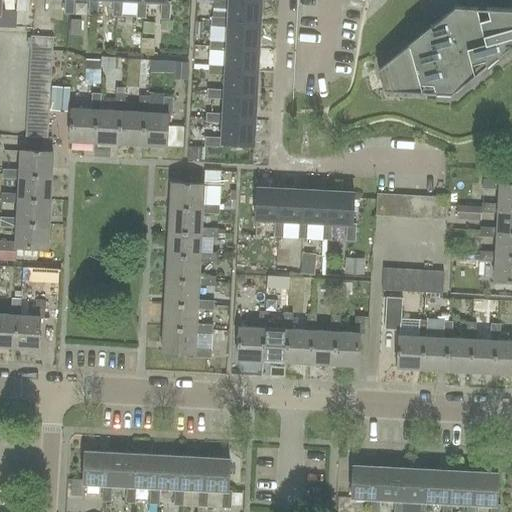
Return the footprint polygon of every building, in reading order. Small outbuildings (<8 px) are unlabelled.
[(17,0),(17,12),(26,12),(27,0),(17,0)] [(66,0),(65,15),(74,15),(75,0),(66,0)] [(94,0),(90,0),(89,16),(98,17),(99,0),(94,0)] [(119,1),(118,0),(94,0),(99,0),(114,1),(113,17),(122,18),(123,2),(119,1)] [(146,19),(147,3),(143,3),(143,0),(118,0),(119,1),(123,2),(138,3),(137,19),(146,19)] [(143,0),(143,3),(147,3),(162,4),(161,20),(170,21),(171,3),(168,3),(167,0),(143,0)] [(229,22),(261,24),(261,0),(229,0),(230,4),(229,18),(212,17),(212,27),(228,28),(229,22)] [(431,0),(437,22),(378,70),(384,91),(452,94),(511,44),(511,8),(477,7),(475,0),(431,0)] [(72,21),(71,36),(81,36),(82,21),(72,21)] [(162,22),(162,30),(173,30),(173,22),(162,22)] [(259,48),(261,24),(229,22),(228,28),(228,43),(211,42),(211,51),(227,52),(227,47),(259,48)] [(144,23),(143,34),(154,35),(155,24),(144,23)] [(32,48),(54,49),(54,38),(32,37),(32,48)] [(143,39),(142,53),(155,53),(156,40),(143,39)] [(258,73),(259,48),(227,47),(227,52),(226,66),(210,65),(209,74),(226,75),(226,71),(258,73)] [(32,48),(31,60),(53,61),(54,49),(32,48)] [(101,57),(101,69),(118,69),(118,58),(101,57)] [(31,60),(30,71),(53,72),(53,61),(31,60)] [(176,63),(175,80),(187,81),(188,64),(176,63)] [(30,71),(30,81),(52,83),(53,72),(30,71)] [(225,95),(257,97),(258,73),(226,71),(226,75),(225,90),(209,89),(208,98),(225,99),(225,95)] [(30,81),(29,92),(51,94),(52,83),(30,81)] [(53,88),(52,111),(69,112),(70,89),(53,88)] [(29,92),(29,103),(51,105),(51,94),(29,92)] [(96,110),(100,111),(101,94),(92,94),(91,110),(72,109),(70,141),(94,143),(96,110)] [(96,110),(94,143),(119,144),(120,112),(125,112),(126,95),(116,95),(115,111),(100,111),(96,110)] [(255,121),(257,97),(225,95),(225,99),(224,114),(208,113),(207,122),(223,123),(224,120),(255,121)] [(119,144),(143,145),(144,113),(148,113),(149,96),(140,96),(139,113),(125,112),(120,112),(119,144)] [(144,113),(143,145),(167,146),(169,114),(172,115),(173,98),(163,97),(162,114),(148,113),(144,113)] [(29,103),(28,114),(50,116),(51,105),(29,103)] [(28,114),(28,126),(50,127),(50,116),(28,114)] [(254,146),(255,121),(224,120),(223,123),(222,139),(206,138),(206,147),(224,148),(224,144),(254,146)] [(50,127),(28,126),(27,137),(49,138),(50,127)] [(20,175),(52,177),(53,152),(21,151),(20,170),(4,170),(3,178),(19,179),(20,179),(20,175)] [(206,171),(205,184),(222,185),(223,172),(206,171)] [(18,199),(50,201),(52,177),(20,175),(20,179),(19,179),(18,194),(3,194),(2,203),(18,204),(18,199)] [(498,208),(511,208),(511,184),(501,184),(501,180),(484,179),(483,188),(499,189),(498,204),(498,208)] [(172,183),(171,208),(203,209),(203,213),(219,214),(219,205),(203,204),(204,185),(172,183)] [(283,237),(284,221),(280,221),(281,189),(257,187),(256,220),(275,221),(274,236),(283,237)] [(306,190),(281,189),(280,221),(284,221),(299,222),(298,238),(307,238),(308,222),(304,222),(306,190)] [(328,224),(330,191),(306,190),(304,222),(308,222),(322,223),(322,239),(331,239),(332,224),(328,224)] [(354,192),(330,191),(328,224),(332,224),(346,224),(346,240),(355,240),(356,223),(352,223),(354,192)] [(377,216),(387,217),(388,195),(378,195),(377,216)] [(387,217),(397,217),(399,196),(388,195),(387,217)] [(399,196),(397,217),(408,218),(409,196),(399,196)] [(408,218),(418,219),(419,197),(409,196),(408,218)] [(418,219),(428,219),(429,198),(419,197),(418,219)] [(428,219),(438,220),(439,198),(429,198),(428,219)] [(439,198),(438,220),(448,220),(449,199),(439,198)] [(49,225),(50,201),(18,199),(18,204),(17,218),(1,217),(1,226),(17,227),(17,223),(49,225)] [(511,232),(511,208),(498,208),(498,204),(483,203),(482,213),(498,213),(497,228),(497,232),(511,232)] [(458,206),(458,220),(468,221),(469,207),(458,206)] [(203,209),(171,208),(170,231),(201,233),(201,237),(217,238),(218,229),(202,228),(203,213),(203,209)] [(48,249),(49,225),(17,223),(17,227),(16,243),(0,242),(0,241),(0,250),(16,252),(16,247),(48,249)] [(496,256),(511,256),(511,232),(497,232),(497,228),(481,227),(481,236),(497,237),(496,252),(496,256)] [(200,257),(200,261),(216,262),(217,253),(200,252),(201,237),(201,233),(170,231),(169,255),(200,257)] [(511,281),(511,256),(496,256),(496,252),(480,251),(480,260),(496,261),(495,281),(511,281)] [(303,254),(301,274),(315,275),(315,272),(317,255),(303,254)] [(200,257),(169,255),(167,279),(200,281),(200,285),(216,286),(216,276),(200,275),(200,261),(200,257)] [(347,259),(346,275),(365,276),(366,260),(347,259)] [(44,268),(43,291),(57,292),(59,269),(44,268)] [(23,269),(23,282),(34,282),(35,269),(23,269)] [(383,291),(393,292),(394,269),(384,269),(383,291)] [(394,269),(393,292),(403,292),(404,270),(394,269)] [(404,270),(403,292),(413,293),(415,271),(404,270)] [(415,271),(413,293),(423,293),(425,271),(415,271)] [(425,271),(423,293),(433,294),(435,272),(425,271)] [(435,272),(433,294),(443,294),(445,272),(435,272)] [(199,305),(199,300),(200,285),(200,281),(167,279),(166,304),(199,305)] [(340,284),(339,299),(352,299),(353,284),(340,284)] [(403,299),(387,298),(385,330),(401,331),(403,299)] [(0,347),(15,348),(17,316),(21,316),(22,299),(13,299),(12,315),(0,314),(0,347)] [(17,316),(15,348),(40,349),(41,318),(45,318),(46,301),(22,299),(21,316),(17,316)] [(199,305),(166,304),(165,328),(197,329),(198,325),(198,309),(214,310),(215,301),(199,300),(199,305)] [(264,328),(269,328),(269,312),(260,311),(259,328),(239,327),(238,359),(262,361),(264,328)] [(262,361),(286,362),(288,329),(293,330),(294,313),(289,313),(284,313),(284,329),(269,328),(264,328),(262,361)] [(288,329),(286,362),(310,363),(312,331),(317,331),(318,314),(309,314),(308,330),(293,330),(288,329)] [(310,363),(334,365),(336,332),(341,332),(342,316),(333,315),(332,332),(317,331),(312,331),(310,363)] [(336,332),(334,365),(359,366),(361,334),(365,334),(366,317),(357,316),(356,333),(341,332),(336,332)] [(425,336),(429,336),(430,320),(421,319),(420,336),(400,335),(398,368),(423,369),(425,336)] [(425,336),(423,369),(447,370),(449,337),(453,338),(454,321),(445,321),(444,337),(429,336),(425,336)] [(472,339),(477,339),(478,323),(469,322),(468,338),(453,338),(449,337),(447,370),(471,372),(472,339)] [(496,340),(501,340),(502,324),(493,323),(492,340),(477,339),(472,339),(471,372),(494,373),(496,340)] [(197,329),(165,328),(164,352),(196,354),(196,357),(212,358),(212,349),(197,348),(197,334),(213,334),(214,325),(198,325),(197,329)] [(511,340),(501,340),(496,340),(494,373),(511,373),(511,340)] [(112,501),(113,486),(108,486),(110,453),(85,452),(84,485),(103,486),(103,501),(112,501)] [(132,487),(134,455),(110,453),(108,486),(113,486),(128,487),(127,502),(136,503),(137,487),(132,487)] [(158,456),(134,455),(132,487),(137,487),(152,488),(151,504),(160,504),(161,489),(156,488),(158,456)] [(182,457),(158,456),(156,488),(161,489),(176,490),(175,505),(184,505),(185,490),(180,490),(182,457)] [(205,491),(207,459),(182,457),(180,490),(185,490),(200,491),(199,506),(208,507),(209,491),(205,491)] [(231,460),(207,459),(205,491),(209,491),(224,492),(223,507),(232,508),(233,491),(229,491),(231,460)] [(380,511),(381,500),(376,499),(378,468),(354,466),(352,498),(372,499),(371,511),(380,511)] [(402,469),(378,468),(376,499),(381,500),(396,500),(394,511),(404,511),(405,501),(401,501),(402,469)] [(432,511),(433,502),(425,502),(426,470),(402,469),(401,501),(405,501),(419,502),(418,511),(432,511)] [(450,472),(426,470),(425,502),(433,502),(443,503),(442,511),(452,511),(453,503),(449,503),(450,472)] [(473,504),(475,473),(450,472),(449,503),(453,503),(468,504),(467,511),(476,511),(477,504),(473,504)] [(499,474),(475,473),(473,504),(477,504),(491,505),(490,511),(500,511),(501,504),(497,504),(499,474)]
